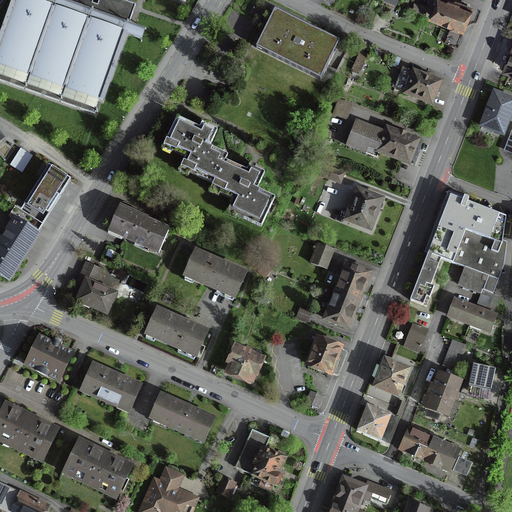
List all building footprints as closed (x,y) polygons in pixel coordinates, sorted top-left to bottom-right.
[(100,100),(102,101),(124,37),(126,31),(129,24),(133,13),(136,5),(122,0),(0,0),(0,4),(2,2),(3,0),(15,0),(0,42),(0,80),(36,93),(95,114),(100,100)] [(445,41),(458,47),(465,29),(461,27),(469,7),(451,0),(438,0),(432,17),(451,24),(452,26),(449,31),(445,41)] [(334,39),(281,13),(275,24),(269,21),(259,41),(271,47),(267,53),(309,74),(313,68),(324,73),(334,54),(328,51),(334,39)] [(504,70),(511,73),(511,49),(508,61),(505,62),(503,67),(504,70)] [(370,59),(361,55),(355,69),(364,74),(370,59)] [(440,82),(403,68),(394,89),(432,104),(440,82)] [(511,99),(495,93),(484,122),(492,125),(491,129),(503,134),(511,111),(511,99)] [(349,121),(355,105),(340,100),(335,116),(349,121)] [(211,190),(228,155),(210,146),(217,130),(208,126),(207,129),(201,127),(200,129),(177,118),(164,147),(186,157),(181,168),(214,184),(211,190)] [(380,151),(401,159),(409,163),(417,141),(405,137),(407,133),(400,130),(399,134),(388,130),(386,134),(356,122),(347,146),(377,157),(380,151)] [(24,172),(35,155),(23,148),(13,165),(24,172)] [(228,155),(211,190),(233,200),(228,211),(261,227),(275,198),(257,189),(265,173),(256,168),(254,172),(248,169),(248,171),(225,161),(228,155)] [(15,207),(42,225),(71,180),(49,166),(21,210),(15,207)] [(322,176),(329,179),(340,183),(344,174),(333,170),(325,167),(322,176)] [(381,200),(358,191),(347,219),(370,228),(381,200)] [(428,254),(441,259),(453,263),(465,267),(485,275),(489,277),(502,243),(506,218),(451,196),(428,254)] [(0,273),(8,279),(42,225),(15,207),(9,216),(14,219),(0,240),(0,273)] [(134,214),(119,208),(115,217),(109,231),(125,238),(131,240),(159,253),(169,231),(147,221),(147,220),(142,218),(142,217),(143,214),(139,213),(139,212),(138,212),(137,212),(136,213),(135,213),(135,214),(134,214)] [(326,269),(334,250),(318,244),(315,253),(311,264),(326,269)] [(208,286),(235,298),(246,274),(221,263),(222,261),(216,258),(216,260),(196,251),(185,276),(208,286)] [(441,259),(428,254),(411,300),(426,306),(434,286),(431,285),(441,259)] [(102,270),(87,263),(80,278),(86,281),(77,301),(107,314),(116,294),(95,284),(102,270)] [(340,281),(336,292),(359,301),(369,273),(347,265),(343,274),(342,274),(341,274),(340,274),(339,275),(338,276),(338,277),(338,278),(338,279),(338,280),(339,280),(339,281),(340,281)] [(483,281),(485,275),(465,267),(458,284),(477,292),(482,280),(483,281)] [(487,299),(491,300),(493,294),(482,290),(478,300),(475,308),(469,324),(490,332),(496,316),(490,314),(491,311),(484,308),(487,299)] [(348,328),(359,301),(336,292),(332,302),(331,302),(330,302),(329,302),(328,303),(328,304),(327,304),(327,305),(327,306),(327,307),(327,308),(328,308),(328,309),(329,309),(326,319),(348,328)] [(475,308),(454,300),(448,316),(469,324),(475,308)] [(313,310),(301,306),(296,319),(308,323),(313,310)] [(196,357),(207,332),(187,323),(183,321),(184,319),(178,317),(177,319),(157,310),(146,334),(196,357)] [(404,346),(419,352),(428,330),(413,324),(404,346)] [(341,348),(332,344),(333,341),(320,336),(319,339),(309,365),(330,373),(341,348)] [(53,344),(39,338),(26,365),(37,370),(36,372),(47,377),(48,376),(59,381),(72,354),(59,347),(61,344),(54,341),(53,344)] [(450,347),(462,352),(465,345),(453,341),(450,347)] [(235,348),(230,361),(233,363),(229,373),(253,383),(257,373),(256,373),(262,360),(235,348)] [(409,369),(385,360),(382,369),(377,368),(373,377),(378,379),(375,387),(398,397),(409,369)] [(119,403),(130,408),(141,385),(94,364),(83,388),(84,388),(94,392),(93,395),(118,406),(119,403)] [(495,369),(473,364),(468,387),(491,391),(495,369)] [(440,374),(434,387),(431,386),(428,396),(431,397),(427,408),(448,416),(457,392),(461,382),(440,374)] [(306,403),(310,405),(314,406),(319,394),(311,391),(306,403)] [(214,418),(162,395),(152,418),(203,441),(214,418)] [(396,407),(403,410),(406,403),(399,401),(396,407)] [(57,432),(35,421),(33,420),(33,421),(28,419),(29,418),(5,406),(0,416),(0,438),(5,441),(6,439),(10,441),(9,443),(36,457),(37,454),(44,458),(46,453),(57,432)] [(358,431),(381,441),(391,416),(367,406),(358,431)] [(403,410),(396,407),(394,414),(400,416),(403,410)] [(400,449),(425,460),(434,439),(417,432),(418,429),(412,426),(411,429),(410,429),(400,449)] [(236,468),(241,470),(262,479),(259,487),(271,492),(274,485),(278,486),(282,476),(279,474),(286,458),(265,449),(270,438),(267,437),(252,430),(236,468)] [(434,439),(425,460),(449,471),(458,450),(457,450),(459,446),(451,443),(450,447),(434,439)] [(131,468),(109,457),(107,456),(107,458),(102,456),(103,454),(101,453),(79,443),(68,464),(67,468),(75,472),(73,475),(109,492),(110,490),(118,494),(131,468)] [(473,463),(459,457),(453,470),(466,476),(473,463)] [(180,476),(167,470),(161,483),(155,481),(141,511),(190,511),(196,499),(180,492),(179,492),(174,490),(180,476)] [(228,496),(235,483),(224,478),(218,492),(228,496)] [(362,495),(365,487),(343,478),(335,500),(357,509),(362,495)] [(365,487),(362,495),(386,503),(391,491),(367,482),(365,487)] [(12,511),(13,510),(17,511),(50,511),(52,509),(48,507),(0,483),(0,506),(12,511)] [(355,511),(357,509),(335,500),(330,511),(355,511)] [(422,505),(419,506),(410,503),(407,510),(403,509),(402,511),(427,511),(429,510),(428,510),(428,509),(427,507),(422,505)]
